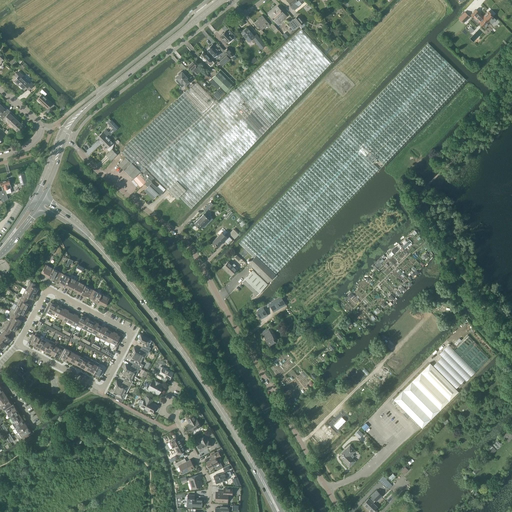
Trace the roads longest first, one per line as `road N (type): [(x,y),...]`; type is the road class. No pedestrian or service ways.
road 1 (unclassified): [(341,511),(189,244),(63,137)]
road 2 (tertiary): [(275,505),(182,355),(85,233)]
road 3 (residential): [(18,344),(47,289),(132,331),(101,389),(63,368)]
road 4 (tertiary): [(63,137),(80,113),(223,0)]
